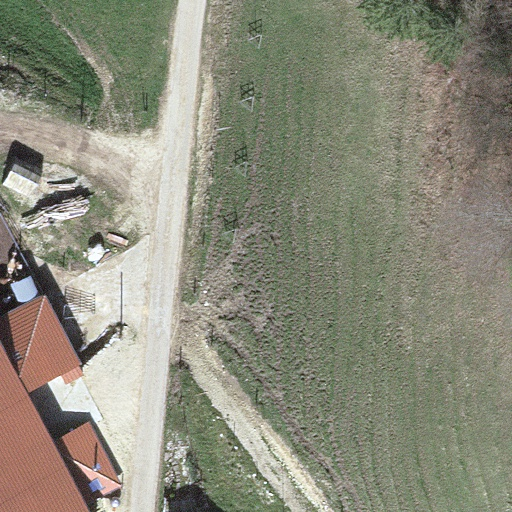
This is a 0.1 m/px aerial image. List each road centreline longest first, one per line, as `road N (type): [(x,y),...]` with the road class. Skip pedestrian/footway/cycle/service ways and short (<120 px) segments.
road 1 (unclassified): [(134,511),(188,0)]
road 2 (track): [(165,245),(204,362),(279,511)]
